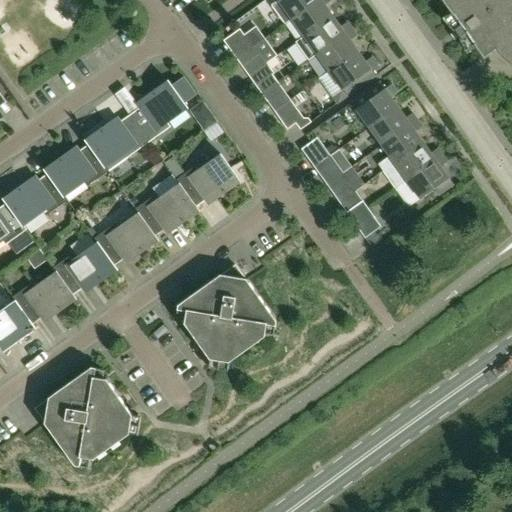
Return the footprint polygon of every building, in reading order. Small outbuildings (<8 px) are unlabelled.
[(291,19),(318,0),(269,0),(273,4),(271,5),(285,24),(291,19)] [(304,37),(332,16),(325,6),(331,1),(331,0),(318,0),(291,19),(304,37)] [(495,49),(511,36),(511,0),(443,0),(484,57),(495,49)] [(316,54),(352,29),(347,22),(340,27),(332,16),(304,37),(296,43),(308,60),(316,54)] [(236,59),(252,47),(247,40),(240,29),(231,35),(223,41),(231,51),(236,59)] [(329,72),(358,51),(350,41),(357,36),(352,29),(316,54),(329,72)] [(511,36),(495,49),(500,56),(505,60),(506,61),(511,65),(511,36)] [(258,55),(252,47),(236,59),(249,77),(267,64),(259,53),(258,55)] [(371,70),(377,65),(372,57),(365,62),(358,51),(329,72),(320,78),(338,103),(375,76),(371,70)] [(249,77),(261,94),(278,82),(277,81),(282,78),(278,71),(274,73),(267,64),(249,77)] [(167,123),(188,108),(184,103),(196,95),(184,78),(172,86),(168,81),(146,97),(150,101),(130,115),(138,127),(149,142),(170,127),(167,123)] [(261,94),(274,112),(290,100),(278,82),(261,94)] [(369,128),(398,107),(390,97),(397,92),(391,84),(385,89),(380,83),(351,103),(369,128)] [(290,100),(274,112),(287,130),(296,124),(300,130),(311,122),(308,118),(303,118),(290,100)] [(382,146),(417,120),(412,113),(405,118),(398,107),(369,128),(382,146)] [(128,157),(149,142),(138,127),(130,115),(110,129),(107,125),(85,140),(88,145),(97,157),(97,156),(105,168),(106,167),(109,171),(128,157)] [(387,169),(423,143),(415,132),(422,127),(417,120),(382,146),(389,156),(380,163),(379,166),(383,172),(387,169)] [(330,156),(317,138),(310,143),(301,150),(314,168),(330,156)] [(398,187),(407,181),(442,155),(437,148),(430,153),(423,143),(387,169),(388,170),(390,173),(390,176),(396,184),(396,185),(398,187)] [(87,187),(109,171),(106,167),(105,168),(97,156),(97,157),(88,145),(69,159),(66,154),(44,170),(47,174),(56,186),(64,197),(65,197),(84,183),(87,187)] [(240,182),(221,155),(200,169),(197,165),(176,181),(178,185),(179,184),(196,207),(216,193),(219,197),(240,182)] [(438,196),(453,185),(440,167),(447,162),(442,155),(407,181),(420,199),(433,189),(438,196)] [(170,171),(178,165),(173,158),(165,164),(170,171)] [(327,185),(343,174),(337,166),(321,177),(327,185)] [(46,216),(68,201),(65,197),(64,197),(56,186),(47,174),(28,188),(25,184),(3,199),(6,204),(15,215),(23,226),(24,226),(43,212),(46,216)] [(349,181),(343,174),(327,185),(332,193),(349,181)] [(196,207),(179,184),(178,185),(159,199),(156,194),(134,210),(137,214),(138,214),(155,237),(155,236),(175,222),(178,227),(199,211),(196,207)] [(352,220),(368,209),(362,201),(346,212),(352,220)] [(5,246),(27,230),(24,226),(23,226),(15,215),(6,204),(0,207),(0,242),(2,241),(5,246)] [(381,227),(373,217),(374,217),(368,209),(352,220),(365,238),(381,227)] [(137,256),(158,241),(155,236),(155,237),(138,214),(137,214),(118,228),(115,224),(93,240),(96,244),(97,243),(114,266),(133,252),(137,256)] [(353,257),(372,249),(368,238),(348,246),(353,257)] [(38,250),(31,239),(23,244),(23,249),(28,257),(38,250)] [(117,270),(114,266),(97,243),(96,244),(57,272),(56,272),(73,295),(93,281),(96,285),(117,270)] [(247,281),(246,279),(245,279),(235,266),(221,275),(220,275),(178,305),(177,313),(186,315),(184,324),(210,359),(208,368),(227,371),(229,363),(264,337),(266,328),(275,329),(276,322),(247,281)] [(76,299),(73,295),(56,272),(57,272),(54,267),(12,298),(15,302),(32,325),(32,324),(52,310),(55,315),(76,299)] [(14,344),(36,329),(32,324),(32,325),(15,302),(0,312),(0,347),(11,340),(14,344)] [(97,378),(99,369),(91,368),(49,398),(49,399),(35,409),(45,423),(45,424),(75,466),(83,467),(84,458),(93,460),(129,434),(138,435),(141,417),(132,415),(106,380),(97,378)]
